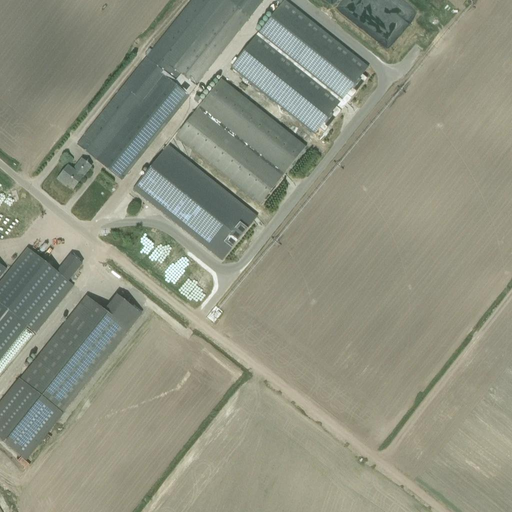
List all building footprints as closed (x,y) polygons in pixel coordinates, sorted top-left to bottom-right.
[(179,75),(194,86),(262,0),(192,0),(151,51),(147,58),(146,59),(163,72),(174,81),(179,75)] [(277,9),(230,68),(314,135),(319,129),(324,133),(366,80),(361,76),(367,68),(284,1),(277,9)] [(196,88),(194,86),(179,75),(174,81),(163,72),(146,59),(146,58),(123,87),(77,145),(93,158),(122,180),(196,88)] [(221,80),(205,99),(175,137),(260,204),(305,147),(221,80)] [(256,218),(167,146),(132,190),(221,262),(256,218)] [(72,171),(67,167),(57,180),(62,184),(64,183),(72,190),(90,167),(81,160),(76,165),(77,165),(72,171)] [(0,359),(26,327),(35,334),(73,286),(67,282),(81,264),(70,255),(56,273),(27,249),(0,282),(0,359)] [(86,297),(0,405),(0,441),(24,460),(140,315),(116,295),(104,311),(86,297)] [(141,404),(151,411),(185,364),(175,356),(141,404)]
